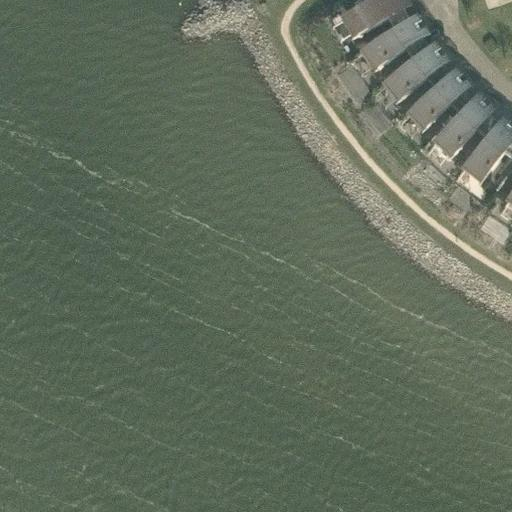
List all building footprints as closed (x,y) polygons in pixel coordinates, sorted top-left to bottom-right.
[(361,3),(344,13),(348,20),(358,39),(395,19),(394,16),(405,9),(399,0),(384,0),(365,11),(361,3)] [(412,46),(423,38),(414,24),(415,24),(414,23),(367,54),(379,72),(414,49),(412,46)] [(433,74),(443,66),(433,53),(434,52),(433,51),(389,87),(402,103),(436,77),(433,74)] [(427,132),(459,103),(456,100),(466,91),(454,79),(455,78),(454,77),(412,116),(427,132)] [(365,110),(373,120),(378,115),(386,126),(394,120),(377,100),(365,110)] [(455,159),(484,127),(481,125),(490,115),(478,104),(478,103),(477,102),(439,144),(455,159)] [(484,183),(511,150),(508,148),(511,142),(511,134),(503,127),(503,126),(502,125),(467,170),(484,183)]
